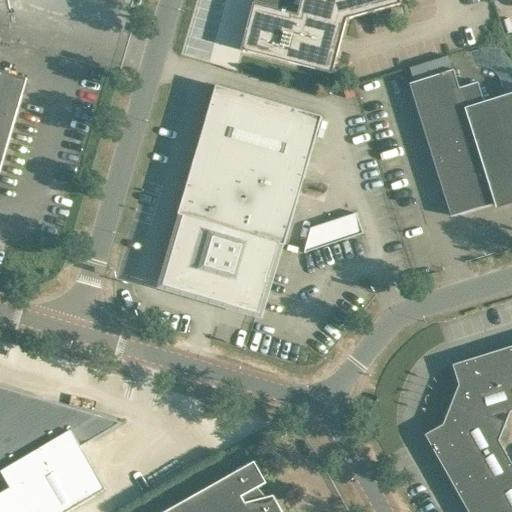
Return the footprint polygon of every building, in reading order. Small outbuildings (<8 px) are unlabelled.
[(254,0),(242,50),(333,74),(347,19),(401,4),(399,0),(254,0)] [(0,170),(27,79),(14,75),(17,67),(5,63),(2,71),(0,70),(0,170)] [(460,88),(454,70),(413,83),(413,84),(415,83),(456,215),(455,215),(455,216),(495,204),(495,205),(496,205),(496,203),(511,198),(511,93),(485,102),(478,82),(460,88)] [(277,244),(284,246),(322,117),(216,86),(179,215),(186,217),(167,281),(203,292),(201,296),(199,296),(199,297),(205,298),(218,302),(223,304),(223,303),(221,302),(223,298),(258,308),(277,244)] [(311,248),(363,230),(356,210),(304,229),(311,248)] [(425,435),(468,511),(511,511),(511,463),(499,441),(511,412),(511,411),(511,346),(453,365),(459,385),(443,425),(425,435)] [(121,423),(0,387),(0,494),(11,488),(25,511),(68,511),(106,490),(81,447),(121,423)] [(282,511),(274,496),(266,498),(258,488),(266,483),(255,462),(242,469),(240,467),(229,476),(165,511),(282,511)]
